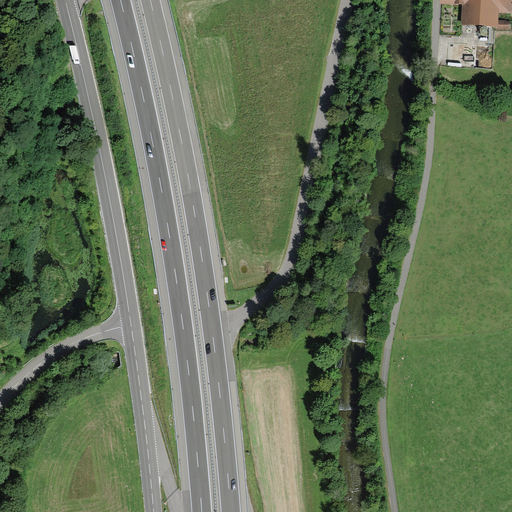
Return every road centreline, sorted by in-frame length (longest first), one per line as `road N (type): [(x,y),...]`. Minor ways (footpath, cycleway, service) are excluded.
road 1 (motorway): [(120,0),(175,280),(200,511)]
road 2 (motorway): [(228,511),(202,274),(149,0)]
road 3 (track): [(394,511),(381,414),(386,349),(426,171),(436,0)]
road 4 (tertiary): [(131,324),(66,0)]
road 5 (track): [(347,0),(320,96),(299,224),(274,285)]
road 6 (tertiary): [(152,511),(131,324)]
road 7 (unclassified): [(131,324),(65,346),(0,400)]
